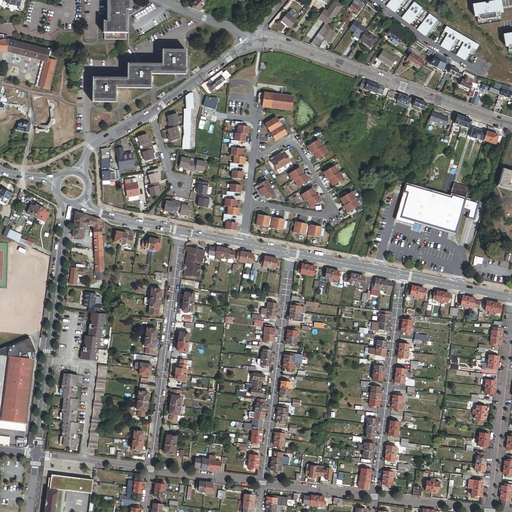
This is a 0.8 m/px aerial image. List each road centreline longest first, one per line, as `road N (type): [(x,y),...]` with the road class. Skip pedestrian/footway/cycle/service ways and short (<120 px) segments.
road 1 (tertiary): [(257,41),(286,44),(511,126)]
road 2 (residential): [(182,231),(150,468)]
road 3 (residential): [(291,253),(261,482)]
road 4 (residential): [(402,275),(374,496)]
road 5 (residential): [(247,202),(319,215),(331,207),(296,143),(253,155)]
road 6 (residential): [(511,324),(489,510)]
road 7 (tertiary): [(48,361),(69,204)]
road 8 (residential): [(82,460),(93,366),(48,361)]
road 9 (tertiary): [(257,41),(151,112)]
road 10 (residential): [(371,0),(422,39),(479,66)]
